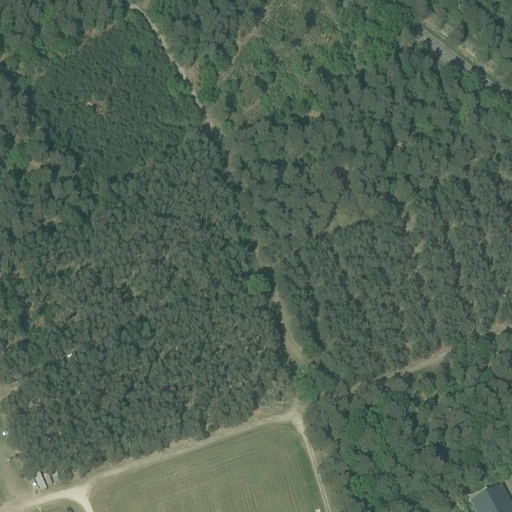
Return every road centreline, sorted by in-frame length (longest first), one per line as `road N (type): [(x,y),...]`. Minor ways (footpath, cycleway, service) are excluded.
road 1 (track): [(322,511),(293,410),(15,511)]
road 2 (tertiary): [(511,110),(367,0)]
